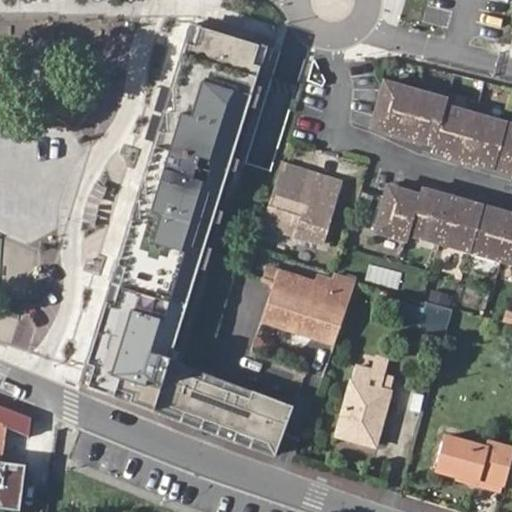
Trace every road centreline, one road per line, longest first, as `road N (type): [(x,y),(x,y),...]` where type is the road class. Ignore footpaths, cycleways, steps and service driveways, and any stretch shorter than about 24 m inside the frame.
road 1 (unknown): [(50,399),(81,172),(116,128),(156,0)]
road 2 (residential): [(371,511),(0,376)]
